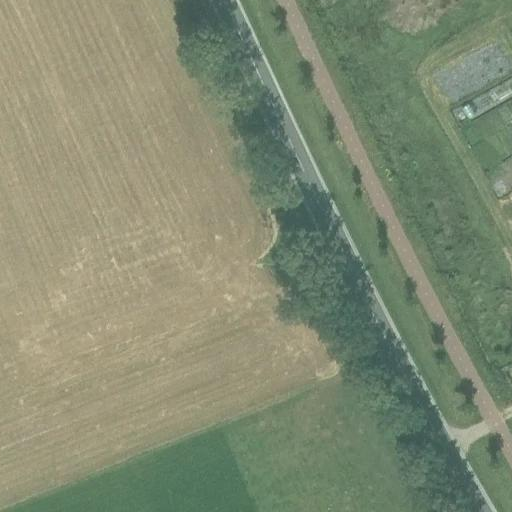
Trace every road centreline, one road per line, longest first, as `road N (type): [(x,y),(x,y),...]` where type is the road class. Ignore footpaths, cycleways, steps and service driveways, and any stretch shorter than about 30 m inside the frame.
road 1 (secondary): [(479,511),(398,366),(223,0)]
road 2 (track): [(511,243),(422,77),(427,57),(484,26),(501,28),(511,47)]
